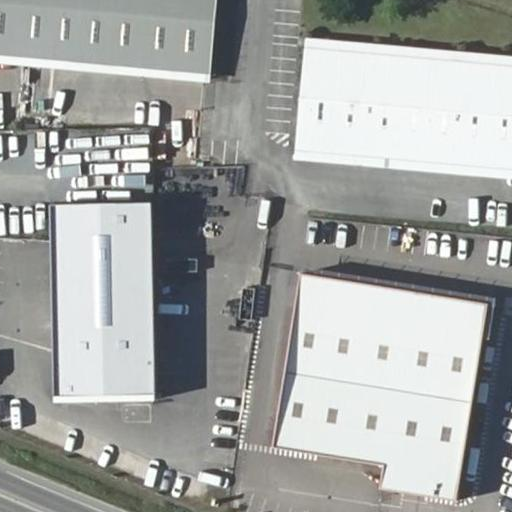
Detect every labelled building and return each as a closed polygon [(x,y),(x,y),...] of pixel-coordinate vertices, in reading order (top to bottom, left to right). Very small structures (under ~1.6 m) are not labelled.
[(0,0),(0,50),(215,68),(220,0),(0,0)] [(511,57),(318,43),(317,55),(511,69),(511,57)] [(0,62),(214,80),(215,68),(0,50),(0,62)] [(310,150),(511,164),(511,69),(317,55),(310,150)] [(137,156),(151,156),(151,127),(138,127),(137,156)] [(103,131),(54,128),(50,195),(70,196),(71,182),(60,181),(61,159),(72,160),(73,148),(102,150),(103,131)] [(511,173),(511,164),(310,150),(309,159),(511,173)] [(54,207),(58,399),(158,396),(154,205),(54,207)] [(493,308),(307,278),(279,451),(389,469),(385,493),(462,505),(493,308)]
